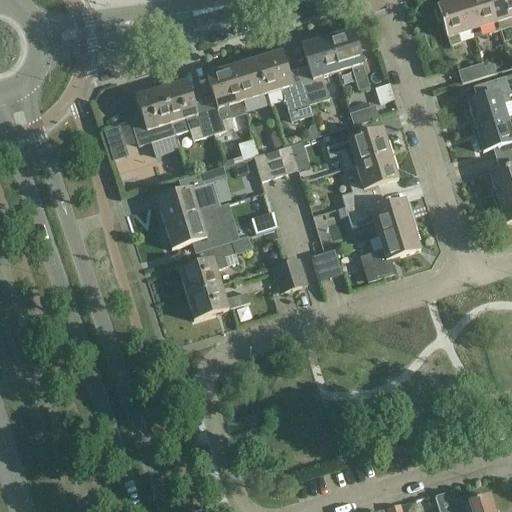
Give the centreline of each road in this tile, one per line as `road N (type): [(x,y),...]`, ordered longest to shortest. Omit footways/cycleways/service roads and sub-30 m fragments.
road 1 (secondary): [(163,511),(23,84)]
road 2 (secondary): [(0,105),(137,511)]
road 3 (residential): [(203,386),(211,359),(467,277)]
road 4 (residential): [(467,277),(385,0)]
road 5 (tertiary): [(40,39),(269,0)]
road 6 (residential): [(327,511),(511,460)]
road 7 (residential): [(203,386),(242,511)]
